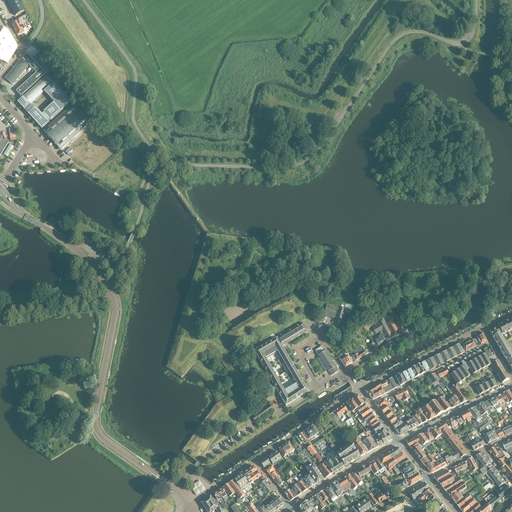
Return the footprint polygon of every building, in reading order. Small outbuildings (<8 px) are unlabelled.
[(19,0),(7,0),(17,18),(26,13),(19,0)] [(11,24),(17,35),(24,31),(21,25),(22,24),(19,20),(11,24)] [(0,64),(2,61),(7,64),(17,47),(8,31),(3,28),(5,25),(0,22),(0,64)] [(36,51),(30,57),(45,74),(52,68),(36,51)] [(26,54),(22,58),(5,78),(13,85),(29,66),(30,64),(37,72),(15,92),(20,97),(41,77),(45,74),(26,54)] [(49,122),(48,121),(50,119),(51,120),(71,102),(47,75),(23,97),(17,102),(24,109),(28,114),(41,128),(49,122)] [(73,104),(44,131),(60,149),(62,148),(65,152),(70,147),(92,170),(114,150),(93,127),(90,123),(73,104)] [(9,124),(0,115),(0,125),(3,129),(9,124)] [(0,135),(0,155),(8,143),(2,139),(3,137),(0,135)] [(181,344),(188,323),(183,322),(201,264),(199,264),(181,324),(185,324),(185,326),(180,326),(179,326),(179,327),(179,328),(179,329),(180,329),(184,329),(183,331),(178,330),(178,331),(177,332),(178,333),(182,333),(182,335),(177,335),(176,335),(176,336),(176,337),(177,338),(181,338),(181,339),(176,339),(175,339),(175,340),(175,341),(175,342),(176,342),(180,342),(179,344),(174,344),(173,345),(173,346),(174,346),(174,347),(179,347),(197,352),(198,353),(185,368),(188,370),(189,370),(189,369),(187,367),(199,354),(200,354),(200,355),(202,353),(202,352),(201,351),(202,351),(203,352),(205,350),(204,348),(200,344),(197,347),(199,349),(199,350),(181,344)] [(256,290),(271,277),(263,268),(262,271),(263,272),(263,271),(264,271),(264,272),(264,273),(251,284),(256,290)] [(249,297),(246,299),(247,300),(249,302),(248,302),(249,303),(252,300),(253,299),(253,298),(253,297),(254,296),(254,295),(253,294),(253,293),(253,292),(252,291),(236,273),(233,276),(249,294),(249,295),(249,296),(249,297)] [(233,332),(232,334),(233,337),(236,340),(243,337),(260,327),(261,327),(262,328),(263,328),(264,328),(295,311),(298,308),(297,304),(297,303),(296,302),(294,299),(291,298),(286,300),(256,317),(236,329),(235,330),(233,332)] [(324,315),(324,316),(334,319),(334,317),(337,317),(337,318),(337,319),(341,320),(341,318),(349,321),(351,315),(351,314),(343,312),(344,309),(340,308),(337,307),(327,304),(324,315)] [(337,337),(333,340),(337,337),(342,344),(344,345),(366,318),(363,314),(359,313),(353,312),(352,311),(351,314),(351,315),(349,321),(349,322),(347,325),(345,329),(340,334),(337,336),(337,337)] [(392,319),(400,335),(407,331),(399,315),(392,319)] [(372,327),(373,329),(375,332),(376,334),(382,331),(387,341),(386,341),(386,342),(394,338),(386,322),(383,317),(376,320),(378,324),(372,327)] [(394,338),(400,335),(392,319),(386,322),(394,338)] [(507,332),(511,329),(511,327),(509,320),(503,323),(507,332)] [(276,338),(282,347),(308,331),(302,323),(276,338)] [(502,334),(507,332),(503,323),(498,326),(498,327),(502,334)] [(501,335),(502,334),(498,327),(490,332),(492,336),(499,332),(501,335)] [(475,341),(484,337),(482,332),(476,336),(477,338),(474,339),(475,341)] [(511,354),(505,342),(501,335),(499,332),(492,336),(511,369),(511,354)] [(374,339),(372,340),(374,343),(376,347),(378,346),(386,341),(382,334),(374,339)] [(279,394),(285,405),(308,391),(282,347),(276,338),(272,340),(254,351),(271,381),(274,386),(279,394)] [(471,349),(478,346),(476,343),(475,341),(474,339),(473,340),(472,339),(467,342),(471,349)] [(462,346),(460,346),(464,353),(471,349),(467,342),(462,344),(462,346)] [(430,370),(437,366),(464,353),(459,344),(426,361),(430,370)] [(361,347),(360,345),(358,348),(356,351),(350,352),(352,355),(355,361),(369,352),(367,349),(365,350),(363,348),(362,347),(361,347)] [(493,355),(490,350),(485,353),(485,354),(488,358),(491,364),(494,370),(502,383),(509,379),(494,354),(493,355)] [(318,355),(319,357),(316,358),(324,369),(326,368),(328,371),(329,371),(332,375),(338,371),(325,351),(323,352),(318,355)] [(485,354),(480,356),(486,367),(491,364),(488,358),(485,354)] [(344,357),(342,355),(338,357),(342,363),(345,367),(352,363),(350,359),(351,359),(350,358),(349,358),(347,355),(344,357)] [(481,369),(486,367),(480,356),(476,359),(481,369)] [(471,361),(477,372),(481,369),(476,359),(471,361)] [(420,364),(424,373),(429,370),(425,361),(420,364)] [(463,361),(461,362),(462,365),(463,366),(466,371),(469,369),(466,364),(467,364),(466,363),(466,362),(466,363),(464,363),(463,361)] [(467,364),(466,364),(469,369),(472,374),(477,372),(471,361),(467,364)] [(420,375),(424,373),(420,364),(415,366),(420,375)] [(415,378),(420,375),(415,366),(410,369),(415,378)] [(459,369),(465,379),(470,376),(466,371),(463,366),(459,369)] [(449,374),(446,369),(445,368),(436,373),(440,378),(449,374)] [(410,380),(415,378),(410,369),(405,371),(410,380)] [(461,382),(465,379),(459,369),(454,372),(461,382)] [(405,383),(410,380),(405,371),(401,373),(400,374),(405,383)] [(454,372),(450,375),(456,384),(457,385),(461,382),(454,372)] [(405,383),(400,374),(401,373),(395,376),(400,386),(406,383),(406,382),(405,383)] [(441,383),(441,382),(439,380),(435,373),(427,377),(429,379),(432,384),(434,386),(439,384),(441,383)] [(496,386),(496,385),(493,379),(487,382),(490,389),(496,386)] [(393,389),(391,385),(388,380),(366,392),(372,400),(393,389)] [(490,389),(487,382),(481,385),(485,392),(490,389)] [(457,385),(456,384),(450,388),(452,391),(461,404),(467,401),(456,385),(457,385)] [(485,392),(481,385),(476,388),(479,395),(485,392)] [(416,394),(411,387),(410,386),(405,389),(411,397),(416,394)] [(405,390),(393,395),(398,401),(402,399),(404,401),(410,398),(408,393),(407,394),(405,390)] [(451,396),(449,397),(456,406),(461,404),(452,391),(450,393),(449,393),(451,396)] [(244,419),(245,420),(246,420),(246,419),(246,418),(245,416),(244,416),(244,415),(243,413),(234,396),(233,394),(231,395),(232,397),(216,405),(215,405),(214,406),(214,407),(215,407),(213,409),(213,408),(212,409),(212,410),(212,411),(214,413),(217,410),(216,409),(217,408),(218,409),(219,408),(218,406),(220,405),(221,406),(223,405),(223,404),(225,403),(225,404),(228,403),(227,402),(229,401),(229,402),(232,400),(231,399),(233,399),(241,414),(242,416),(243,417),(244,419)] [(445,395),(444,394),(442,396),(443,397),(452,409),(456,406),(449,397),(447,399),(445,395)] [(507,407),(511,404),(504,394),(499,396),(505,404),(507,407)] [(360,407),(364,404),(361,400),(358,395),(352,399),(358,408),(352,412),(353,412),(357,410),(360,407)] [(499,396),(495,398),(501,406),(503,410),(507,407),(505,404),(499,396)] [(445,412),(452,409),(443,397),(436,402),(445,412)] [(501,407),(501,406),(495,398),(490,401),(494,407),(494,408),(496,410),(501,407)] [(63,413),(63,412),(58,408),(60,405),(57,404),(58,402),(59,400),(58,400),(57,399),(55,402),(54,404),(53,405),(51,407),(50,409),(48,411),(47,412),(46,413),(45,413),(44,414),(44,415),(42,416),(38,418),(39,420),(41,419),(43,418),(47,423),(49,426),(50,425),(51,425),(52,424),(53,423),(54,422),(55,422),(56,421),(57,420),(58,419),(59,418),(60,417),(61,416),(61,415),(62,414),(63,413)] [(346,403),(352,412),(358,408),(352,399),(346,403)] [(386,406),(388,405),(389,405),(389,404),(390,404),(390,403),(389,401),(386,402),(384,399),(375,404),(379,409),(386,406)] [(445,412),(436,402),(435,400),(428,405),(436,416),(445,412)] [(483,404),(490,414),(492,413),(493,414),(494,413),(494,412),(495,411),(493,408),(494,408),(494,407),(490,401),(483,404)] [(270,404),(252,417),(254,421),(273,408),(270,404)] [(358,412),(354,414),(356,416),(357,415),(359,414),(367,408),(365,405),(364,404),(360,407),(357,410),(358,412)] [(487,417),(490,414),(483,404),(477,407),(480,412),(482,410),(483,410),(485,414),(487,417)] [(346,415),(350,419),(352,417),(349,413),(344,406),(343,405),(334,411),(339,417),(344,413),(346,415)] [(384,415),(389,411),(391,409),(388,405),(386,406),(379,409),(384,415)] [(429,420),(421,409),(420,408),(417,405),(416,406),(418,409),(414,411),(423,423),(429,420)] [(429,420),(436,416),(428,405),(421,409),(429,420)] [(480,412),(477,407),(475,408),(478,413),(477,413),(478,415),(478,416),(475,419),(474,420),(473,421),(475,424),(477,428),(483,424),(488,420),(489,420),(487,417),(485,414),(483,410),(482,410),(480,412)] [(359,418),(357,415),(356,416),(359,421),(362,420),(371,413),(367,408),(359,414),(361,417),(359,418)] [(474,420),(475,419),(478,416),(478,415),(477,413),(478,413),(475,408),(469,411),(473,418),(474,420)] [(391,409),(389,411),(384,415),(387,420),(393,416),(395,414),(391,409)] [(412,417),(418,426),(423,423),(414,411),(414,410),(412,411),(414,413),(415,415),(412,417)] [(339,417),(334,411),(330,415),(338,427),(343,423),(339,417)] [(461,415),(465,423),(467,421),(468,422),(471,421),(471,420),(473,418),(469,411),(461,415)] [(363,421),(362,422),(360,423),(362,425),(374,417),(371,413),(362,420),(363,421)] [(393,416),(387,420),(391,425),(400,419),(401,418),(404,416),(403,415),(401,415),(403,413),(395,418),(393,416)] [(418,426),(412,417),(409,414),(406,416),(408,420),(410,423),(408,424),(412,429),(418,426)] [(459,425),(465,423),(461,415),(454,418),(457,422),(459,424),(459,425)] [(391,425),(394,429),(402,424),(400,421),(403,420),(402,419),(404,417),(404,416),(401,418),(400,419),(391,425)] [(363,427),(366,425),(366,424),(368,423),(369,425),(377,420),(374,417),(362,425),(363,427)] [(455,427),(459,424),(457,422),(454,418),(447,422),(454,430),(456,428),(455,427)] [(377,420),(369,425),(370,427),(366,430),(367,431),(379,424),(377,420)] [(369,438),(370,438),(370,437),(372,436),(369,433),(373,431),(375,434),(376,434),(383,429),(379,423),(379,424),(367,431),(367,432),(365,433),(369,438)] [(405,426),(406,426),(403,423),(402,424),(394,429),(399,435),(400,435),(408,430),(405,426)] [(443,435),(450,429),(445,423),(437,427),(443,435)] [(495,423),(492,425),(494,427),(495,429),(499,438),(500,438),(504,436),(504,435),(500,429),(501,429),(500,428),(498,429),(495,423)] [(504,428),(503,424),(500,425),(505,435),(510,433),(507,427),(506,427),(504,428)] [(309,429),(303,433),(308,439),(319,431),(317,429),(314,425),(312,426),(308,429),(309,429)] [(442,434),(443,435),(437,427),(429,431),(434,439),(435,440),(442,434)] [(379,437),(386,433),(383,429),(376,434),(378,436),(379,437)] [(456,452),(459,458),(460,457),(461,458),(469,454),(450,429),(443,435),(456,452)] [(489,432),(493,441),(497,439),(499,438),(495,429),(489,432)] [(434,439),(429,431),(423,434),(430,442),(431,444),(432,445),(435,442),(434,439)] [(493,441),(489,432),(483,435),(486,441),(487,444),(493,441)] [(312,445),(310,443),(303,433),(296,437),(301,443),(302,442),(303,444),(305,443),(308,448),(311,445),(312,445)] [(365,433),(364,433),(358,436),(357,437),(368,453),(373,450),(378,447),(374,441),(372,439),(372,440),(370,438),(369,438),(365,433)] [(386,433),(379,437),(382,442),(383,444),(391,440),(387,435),(386,433)] [(430,442),(423,434),(417,438),(420,441),(423,446),(423,447),(425,449),(431,444),(430,442)] [(329,446),(333,450),(335,454),(344,466),(359,457),(350,442),(344,435),(341,438),(345,443),(346,443),(347,443),(348,445),(337,453),(336,452),(335,451),(335,450),(336,450),(336,449),(333,444),(329,446)] [(378,436),(372,439),(374,441),(378,447),(383,444),(382,442),(379,437),(378,436)] [(357,437),(356,438),(350,442),(359,457),(360,457),(368,453),(357,437)] [(476,442),(480,448),(485,445),(482,439),(481,439),(480,437),(475,440),(476,442)] [(418,442),(420,441),(417,438),(406,443),(410,447),(418,442)] [(511,443),(510,440),(502,444),(502,445),(505,450),(506,450),(506,451),(507,452),(509,451),(510,454),(511,452),(511,443)] [(291,456),(293,458),(296,456),(295,454),(293,455),(293,454),(291,452),(294,450),(289,442),(284,446),(290,456),(291,456)] [(418,442),(410,447),(413,451),(421,446),(418,442)] [(475,450),(480,448),(476,442),(471,445),(474,451),(475,450)] [(317,453),(311,445),(308,448),(306,449),(307,450),(311,455),(310,455),(311,457),(314,455),(314,456),(317,453)] [(421,462),(426,458),(427,457),(424,454),(426,453),(424,450),(425,449),(423,447),(422,445),(421,446),(413,451),(421,461),(421,462)] [(291,459),(293,458),(291,456),(290,456),(284,446),(278,450),(283,457),(287,455),(288,457),(290,456),(291,457),(290,458),(291,460),(291,459)] [(390,460),(402,452),(400,450),(398,447),(393,450),(386,455),(389,459),(390,460)] [(500,460),(502,459),(505,457),(503,454),(501,450),(500,450),(497,452),(494,447),(490,450),(498,462),(500,460)] [(305,450),(304,450),(297,455),(305,469),(306,468),(305,469),(316,484),(323,479),(313,464),(311,465),(308,459),(310,457),(305,450)] [(335,454),(333,450),(324,457),(320,451),(319,451),(317,453),(322,460),(324,462),(332,474),(344,466),(335,454)] [(279,461),(282,460),(276,451),(272,454),(277,462),(279,461)] [(434,457),(435,457),(438,454),(436,451),(432,453),(430,455),(426,458),(421,462),(426,467),(436,462),(433,458),(434,457)] [(393,468),(395,466),(406,458),(402,452),(390,460),(389,459),(388,460),(393,468)] [(459,458),(456,452),(451,455),(450,455),(450,454),(443,458),(448,465),(455,462),(454,461),(459,458)] [(319,462),(322,460),(317,453),(314,456),(319,462)] [(481,462),(487,458),(483,453),(476,456),(481,462)] [(277,462),(272,454),(267,457),(272,465),(275,463),(275,464),(277,462)] [(382,464),(383,464),(382,463),(388,460),(389,459),(386,455),(386,454),(378,459),(382,464)] [(436,462),(426,467),(428,470),(431,473),(432,474),(447,466),(447,465),(444,461),(441,457),(438,454),(435,457),(436,459),(437,461),(439,464),(439,465),(438,465),(437,465),(437,463),(436,462)] [(270,464),(267,459),(266,458),(259,462),(264,468),(270,464)] [(393,469),(397,475),(398,474),(400,473),(400,472),(399,470),(405,467),(410,464),(406,458),(395,466),(396,467),(393,469)] [(470,467),(473,472),(479,469),(473,458),(467,461),(468,461),(470,467)] [(482,473),(491,466),(489,464),(491,463),(487,458),(481,462),(484,468),(480,471),(482,473)] [(378,459),(373,462),(382,475),(384,473),(387,477),(390,475),(387,471),(382,464),(378,459)] [(500,460),(498,462),(502,468),(504,467),(509,472),(511,469),(511,466),(510,467),(508,465),(507,466),(507,464),(506,464),(503,461),(502,459),(500,460)] [(388,472),(393,468),(388,460),(382,463),(383,464),(388,472)] [(468,468),(470,467),(468,461),(454,468),(456,471),(457,474),(462,471),(467,469),(468,468)] [(332,474),(324,462),(317,466),(326,478),(332,474)] [(384,491),(385,491),(391,487),(382,475),(373,462),(367,465),(371,471),(374,475),(374,476),(384,491)] [(400,472),(402,475),(414,468),(410,464),(405,467),(399,470),(400,472)] [(364,478),(368,475),(367,474),(371,471),(367,465),(356,472),(360,478),(362,476),(364,478)] [(272,466),(266,469),(265,470),(269,474),(275,471),(272,466)] [(491,466),(482,473),(484,475),(486,474),(489,479),(490,478),(498,473),(494,468),(493,469),(491,466)] [(250,484),(260,476),(254,467),(242,474),(250,484)] [(403,479),(404,481),(417,473),(414,468),(402,475),(401,475),(401,476),(397,478),(399,481),(403,479)] [(301,480),(300,480),(307,490),(316,484),(306,469),(302,472),(306,477),(301,480)] [(450,474),(448,471),(435,478),(439,483),(447,479),(447,478),(451,476),(452,476),(457,474),(456,471),(450,474)] [(367,488),(365,486),(362,481),(363,481),(360,478),(356,472),(349,475),(357,487),(358,488),(360,487),(363,491),(367,488)] [(404,481),(408,487),(411,485),(422,479),(417,473),(404,481)] [(494,483),(495,482),(502,478),(498,473),(490,478),(494,483)] [(244,494),(246,492),(252,488),(250,484),(242,474),(233,481),(244,494)] [(276,483),(282,479),(280,477),(281,477),(279,475),(278,475),(273,479),(276,483)] [(291,479),(293,481),(302,493),(307,490),(300,480),(301,480),(297,475),(291,479)] [(354,489),(357,487),(349,475),(344,478),(358,497),(363,494),(363,493),(364,492),(363,491),(360,487),(358,488),(360,490),(360,491),(356,493),(354,489)] [(443,489),(454,482),(455,482),(452,476),(451,476),(447,478),(447,479),(439,483),(443,488),(443,489)] [(464,483),(464,484),(472,479),(470,476),(462,480),(463,480),(462,481),(460,479),(455,482),(454,482),(443,489),(444,489),(448,494),(464,484),(464,483)] [(358,497),(344,478),(337,483),(345,494),(347,493),(348,494),(349,493),(350,494),(349,495),(350,497),(352,496),(355,499),(358,497)] [(502,478),(495,482),(499,487),(505,483),(502,478)] [(282,479),(276,483),(279,487),(284,484),(285,483),(282,479)] [(233,480),(229,483),(235,493),(240,499),(242,497),(244,498),(246,497),(244,494),(233,481),(233,480)] [(258,494),(269,485),(265,480),(264,481),(262,483),(257,487),(259,489),(256,491),(258,494)] [(298,496),(302,493),(293,481),(288,484),(290,487),(291,487),(292,488),(298,496)] [(404,481),(397,485),(401,491),(408,487),(404,481)] [(228,484),(223,488),(226,492),(229,497),(235,493),(229,483),(228,484)] [(342,497),(345,494),(337,483),(330,487),(338,498),(336,500),(337,502),(339,505),(345,501),(343,498),(342,497)] [(409,494),(411,497),(413,499),(417,497),(417,498),(430,490),(425,483),(414,490),(409,493),(409,494)] [(467,488),(464,484),(464,483),(464,484),(448,494),(452,499),(460,493),(463,490),(465,489),(467,488)] [(488,488),(491,485),(490,483),(484,488),(481,485),(480,486),(484,492),(488,489),(488,488)] [(287,497),(291,494),(288,490),(288,489),(288,488),(284,484),(279,487),(283,492),(287,497)] [(288,484),(286,486),(288,488),(288,489),(288,490),(291,494),(287,497),(290,501),(298,496),(292,488),(291,487),(290,487),(288,484)] [(269,485),(258,494),(260,496),(262,495),(262,494),(263,493),(263,494),(264,493),(266,495),(273,490),(269,485)] [(465,489),(463,490),(460,493),(452,499),(456,504),(469,495),(476,490),(480,488),(478,485),(473,488),(467,492),(465,489)] [(502,490),(507,496),(511,491),(508,486),(504,489),(502,487),(501,488),(502,490)] [(323,491),(332,503),(336,508),(339,506),(339,505),(337,502),(336,500),(338,498),(330,487),(323,491)] [(222,488),(217,491),(225,502),(226,502),(225,501),(229,498),(222,488)] [(424,503),(434,495),(430,490),(417,498),(417,497),(413,499),(413,500),(416,506),(425,505),(424,503)] [(461,510),(473,500),(470,496),(476,493),(477,492),(476,490),(469,495),(456,504),(461,510)] [(502,490),(497,495),(502,500),(507,496),(502,490)] [(222,507),(226,504),(217,491),(213,494),(218,501),(221,500),(223,503),(220,505),(222,507)] [(323,503),(323,502),(326,500),(328,503),(330,505),(331,504),(332,503),(323,491),(318,495),(317,495),(323,503)] [(377,497),(377,495),(376,494),(374,495),(375,498),(376,497),(379,503),(389,498),(386,494),(385,492),(382,494),(381,493),(379,494),(380,495),(377,497)] [(488,504),(478,511),(491,511),(493,510),(492,509),(502,501),(502,500),(497,495),(495,492),(485,500),(487,503),(488,504)] [(271,494),(269,496),(273,501),(280,508),(284,506),(284,505),(284,504),(278,497),(275,499),(271,494)] [(378,503),(374,498),(371,494),(367,496),(374,506),(378,503)] [(216,510),(220,506),(212,495),(201,502),(207,511),(212,511),(216,509),(216,510)] [(319,508),(321,510),(326,506),(323,503),(317,495),(312,498),(319,508)] [(360,503),(366,511),(372,507),(366,499),(367,499),(364,495),(361,497),(364,500),(360,503)] [(424,503),(425,505),(429,504),(439,509),(443,505),(437,499),(434,495),(424,503)] [(246,497),(244,498),(247,503),(245,505),(243,506),(245,508),(248,511),(258,511),(256,509),(250,502),(246,497)] [(319,508),(312,498),(307,501),(302,505),(300,506),(299,509),(300,509),(302,511),(314,511),(316,511),(316,510),(319,508)] [(363,511),(366,511),(360,503),(358,499),(355,500),(358,504),(355,507),(358,511),(363,511)] [(473,500),(461,510),(462,511),(468,511),(478,504),(474,499),(473,500)] [(269,500),(267,502),(275,511),(280,508),(273,501),(271,503),(269,500)] [(267,506),(264,508),(267,511),(274,511),(275,511),(267,502),(265,504),(267,506)] [(478,504),(468,511),(478,511),(488,504),(487,503),(481,507),(478,504)]
